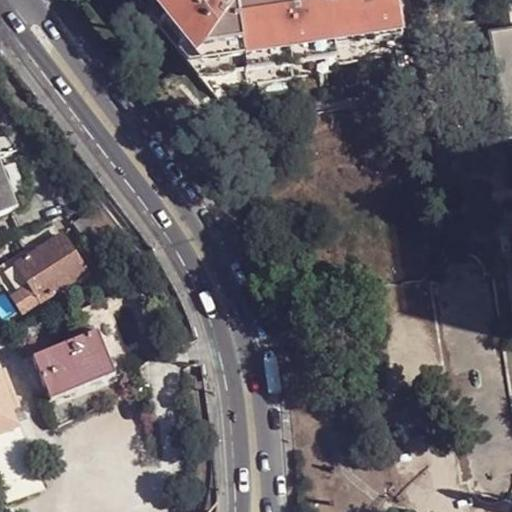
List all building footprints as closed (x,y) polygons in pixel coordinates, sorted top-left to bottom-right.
[(237,0),(153,0),(207,68),(341,47),(340,37),(406,27),(402,0),(279,0),(242,6),(237,0)] [(511,22),(489,26),(496,76),(504,128),(511,126),(511,22)] [(0,217),(15,211),(0,177),(0,176),(7,173),(0,156),(0,217)] [(0,177),(15,211),(22,208),(7,173),(0,176),(0,177)] [(86,214),(75,222),(88,240),(99,232),(86,214)] [(89,271),(65,234),(31,255),(17,265),(31,285),(42,303),(89,271)] [(11,263),(13,268),(17,265),(31,255),(28,251),(11,263)] [(31,285),(17,265),(0,275),(0,278),(13,298),(31,285)] [(24,315),(42,303),(31,285),(13,298),(24,315)] [(100,328),(92,332),(99,349),(108,345),(100,328)] [(53,399),(110,374),(99,349),(92,332),(35,356),(53,399)] [(118,371),(108,345),(99,349),(110,374),(118,371)] [(0,431),(20,424),(0,375),(0,431)] [(20,424),(0,431),(0,460),(1,463),(30,454),(20,424)]
